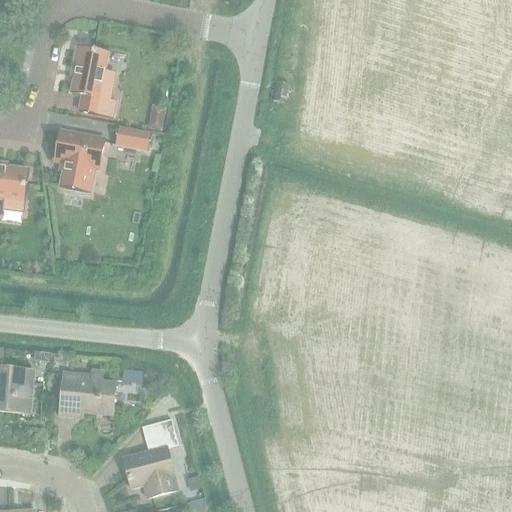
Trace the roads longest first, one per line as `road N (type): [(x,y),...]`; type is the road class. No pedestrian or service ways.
road 1 (residential): [(206,344),(260,36)]
road 2 (residential): [(206,344),(0,324)]
road 3 (residential): [(260,36),(67,0)]
road 4 (residential): [(245,511),(206,344)]
road 5 (residential): [(0,131),(30,114),(52,0)]
